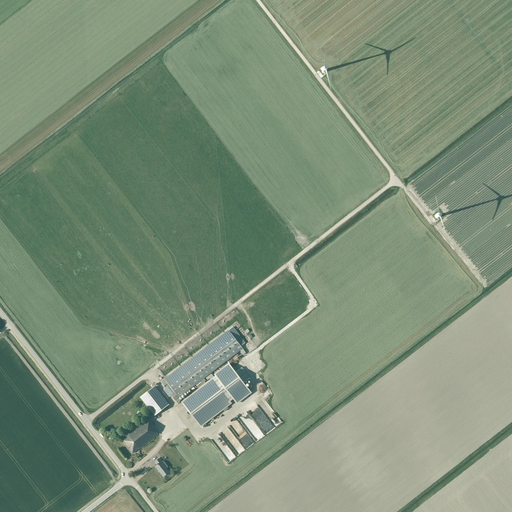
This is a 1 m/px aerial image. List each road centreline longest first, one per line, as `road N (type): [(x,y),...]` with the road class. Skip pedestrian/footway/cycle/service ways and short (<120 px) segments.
road 1 (unclassified): [(127,479),(0,311)]
road 2 (track): [(397,180),(315,74)]
